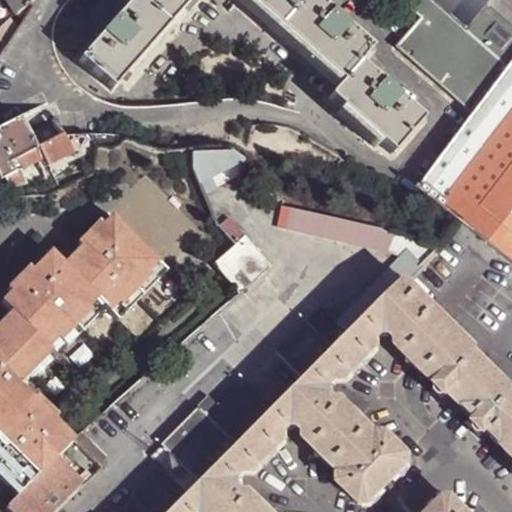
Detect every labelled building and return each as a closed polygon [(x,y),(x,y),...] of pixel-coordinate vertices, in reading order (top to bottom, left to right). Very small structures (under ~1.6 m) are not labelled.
[(28,6),(33,0),(4,0),(16,17),(22,23),(31,9),(28,6)] [(200,0),(132,0),(80,59),(114,90),(125,78),(129,81),(200,0)] [(238,0),(338,88),(359,65),(372,50),(315,0),(238,0)] [(511,64),(511,0),(415,0),(409,7),(423,20),(398,48),(474,115),(511,64)] [(511,64),(474,115),(415,192),(456,225),(511,268),(511,64)] [(359,65),(338,88),(329,98),(342,109),(338,114),(376,148),(380,143),(393,154),(422,120),(359,65)] [(11,179),(6,181),(4,178),(14,172),(9,164),(37,150),(18,119),(0,128),(0,189),(8,186),(14,183),(11,179)] [(72,152),(64,136),(37,150),(46,165),(72,152)] [(77,167),(92,165),(94,153),(72,159),(77,167)] [(201,185),(244,164),(228,154),(195,155),(195,170),(201,185)] [(338,323),(352,337),(405,284),(423,266),(390,253),(394,238),(385,232),(283,209),(279,231),(377,254),(397,263),(338,323)] [(27,268),(6,290),(9,293),(0,302),(10,313),(0,322),(0,482),(15,498),(54,458),(63,449),(70,442),(51,423),(54,420),(33,398),(29,401),(21,392),(27,374),(50,352),(46,348),(55,339),(59,342),(90,311),(86,308),(95,300),(105,309),(107,312),(117,303),(119,306),(151,275),(147,271),(157,262),(110,216),(101,226),(98,222),(77,244),(80,247),(62,266),(48,253),(30,271),(27,268)] [(218,270),(240,292),(271,266),(244,236),(235,243),(241,250),(218,270)] [(423,266),(436,251),(395,236),(394,238),(390,253),(423,266)] [(116,321),(166,271),(157,262),(147,271),(151,275),(119,306),(117,303),(107,312),(116,321)] [(267,511),(252,496),(245,496),(239,491),(239,483),(245,477),(255,477),(288,445),(288,435),(293,429),(301,428),(306,433),(306,442),(341,476),(340,486),(362,508),(370,507),(385,492),(385,490),(383,488),(391,480),(392,482),(395,482),(410,467),(410,459),(388,438),(380,437),(378,439),(343,404),(336,404),(330,398),(331,392),(337,385),(347,385),(380,353),(379,343),(385,337),(391,336),(397,342),(397,349),(446,399),(449,396),(476,424),(474,426),(486,438),(488,435),(511,458),(511,392),(473,354),(475,351),(405,284),(352,337),(305,385),(277,413),(179,511),(267,511)] [(55,358),(105,309),(95,300),(86,308),(90,311),(59,342),(55,339),(46,348),(50,352),(55,358)] [(323,308),(276,355),(305,385),(352,337),(338,323),(323,308)] [(248,384),(222,410),(211,400),(163,447),(175,459),(134,499),(146,511),(179,511),(277,413),(248,384)] [(63,449),(89,475),(99,466),(72,440),(70,442),(63,449)] [(8,511),(52,511),(80,484),(54,458),(15,498),(4,508),(8,511)] [(124,510),(126,511),(146,511),(134,499),(124,510)] [(462,511),(452,502),(445,502),(435,511),(462,511)]
